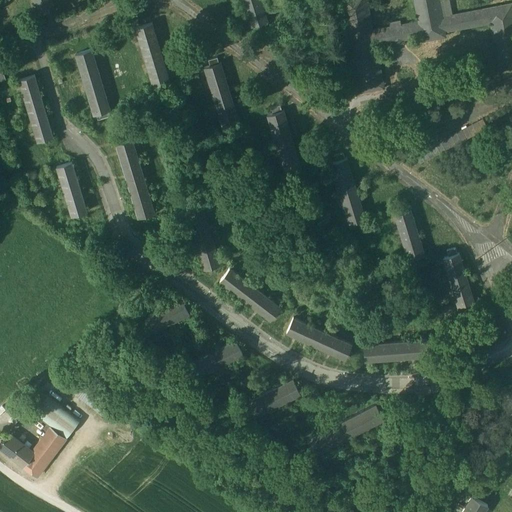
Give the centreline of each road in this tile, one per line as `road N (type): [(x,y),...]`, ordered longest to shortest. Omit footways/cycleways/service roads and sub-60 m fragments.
road 1 (residential): [(43,40),(68,126),(102,163),(128,237),(274,353),(314,375),(420,380),(511,345)]
road 2 (residential): [(172,0),(451,212)]
road 3 (track): [(0,60),(142,6),(171,3)]
